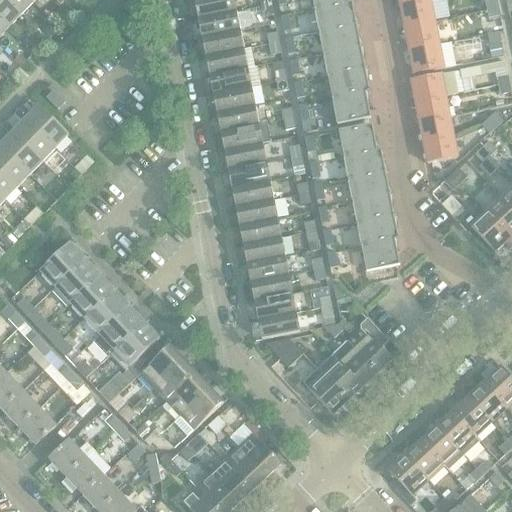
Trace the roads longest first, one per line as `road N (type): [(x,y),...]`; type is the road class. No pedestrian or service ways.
road 1 (residential): [(334,467),(238,360),(220,323),(160,0)]
road 2 (residential): [(425,247),(401,185),(399,81),(381,0)]
road 3 (tertiary): [(334,467),(502,314)]
